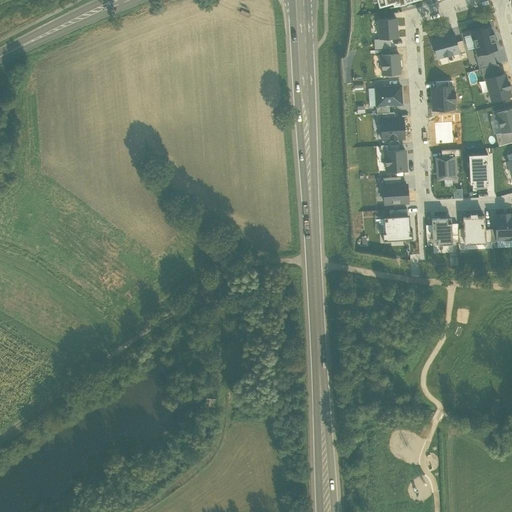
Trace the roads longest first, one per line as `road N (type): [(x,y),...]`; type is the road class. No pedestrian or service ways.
road 1 (secondary): [(327,511),(300,17)]
road 2 (track): [(0,435),(236,266),(313,264)]
road 3 (residential): [(511,201),(424,206),(412,15),(470,0)]
road 4 (track): [(511,286),(313,264)]
road 5 (secondary): [(120,0),(0,56)]
